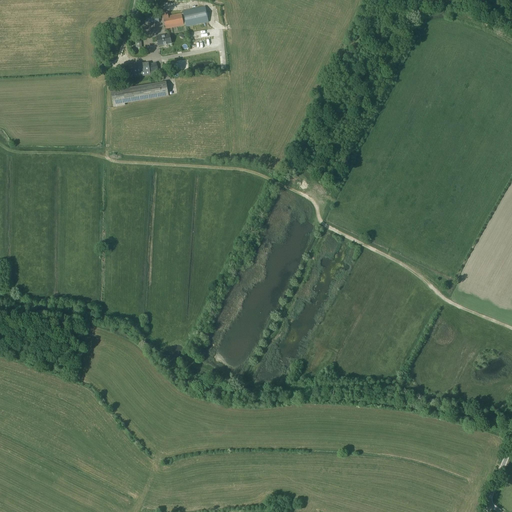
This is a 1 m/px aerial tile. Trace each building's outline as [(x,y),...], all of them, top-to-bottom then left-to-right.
[(168,16),(167,12),(162,13),(166,29),(184,25),(182,19),(184,19),(186,27),(208,22),(205,7),(183,11),(183,14),(181,14),(168,16)] [(169,35),(165,36),(165,35),(161,36),(161,37),(157,38),(159,46),(171,44),(169,35)] [(213,39),(201,41),(202,47),(214,45),(213,39)] [(108,56),(111,59),(116,53),(114,51),(108,56)] [(148,63),(128,66),(130,79),(150,76),(148,63)] [(156,63),(150,66),(152,72),(150,73),(150,75),(156,73),(155,70),(158,69),(156,63)] [(166,81),(111,91),(113,107),(125,106),(125,103),(169,96),(166,81)]
